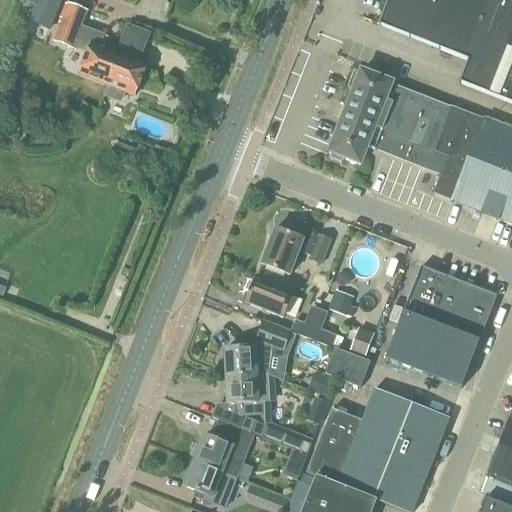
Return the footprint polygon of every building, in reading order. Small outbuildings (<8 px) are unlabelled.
[(37,0),(29,21),(50,29),(61,0),(37,0)] [(511,0),(389,0),(379,27),(381,28),(468,62),(459,85),(511,105),(511,0)] [(114,67),(111,66),(115,56),(98,49),(104,35),(83,27),(89,11),(68,3),(53,42),(74,51),(78,42),(89,46),(80,72),(108,83),(114,67)] [(115,56),(111,66),(114,67),(108,83),(109,83),(103,98),(121,105),(127,90),(136,94),(146,67),(132,62),(136,51),(141,53),(148,34),(126,26),(115,56)] [(332,160),(342,164),(346,159),(361,165),(368,148),(371,150),(395,86),(395,85),(362,72),(361,76),(355,74),(350,88),(355,90),(331,153),(332,154),(332,160)] [(435,194),(453,201),(452,203),(453,203),(486,118),(485,118),(485,120),(451,107),(451,108),(395,86),(371,150),(375,152),(376,150),(442,176),(435,194)] [(80,119),(90,123),(95,111),(85,107),(80,119)] [(511,128),(486,118),(453,203),(482,214),(482,215),(498,221),(498,220),(511,225),(511,128)] [(118,143),(116,149),(142,159),(146,149),(139,146),(137,150),(118,143)] [(288,235),(276,231),(262,268),(291,279),(301,253),(310,257),(309,260),(322,266),(331,241),(319,236),(319,237),(307,233),(308,232),(292,225),(288,235)] [(294,295),(256,279),(245,305),(284,321),(294,295)] [(422,279),(388,365),(465,396),(499,309),(422,279)] [(328,311),(346,318),(347,316),(352,318),(355,309),(350,307),(354,299),(336,292),(328,311)] [(295,321),(291,332),(303,337),(303,338),(332,349),(337,337),(321,331),(328,313),(320,310),(313,327),(295,321)] [(253,349),(226,350),(227,378),(268,376),(270,375),(269,369),(273,349),(284,353),(287,345),(286,345),(291,332),(263,321),(253,349)] [(365,358),(374,336),(359,330),(351,353),(365,358)] [(335,349),(325,375),(343,382),(354,356),(335,349)] [(371,363),(354,356),(343,382),(361,389),(371,363)] [(308,391),(330,399),(336,382),(315,374),(308,391)] [(227,378),(229,405),(219,406),(213,420),(219,422),(238,429),(254,435),(263,439),(267,427),(267,426),(266,403),(270,403),(268,376),(227,378)] [(302,511),(373,511),(377,502),(402,511),(412,511),(450,421),(376,390),(362,422),(332,411),(307,475),(316,478),(302,511)] [(511,416),(511,417),(510,417),(509,420),(486,478),(488,479),(481,494),(511,506),(511,416)] [(205,437),(195,462),(237,479),(249,447),(254,435),(238,429),(219,422),(212,440),(205,437)] [(237,479),(195,462),(185,487),(206,496),(204,501),(225,509),(237,479)] [(511,511),(511,510),(485,500),(480,511),(511,511)]
